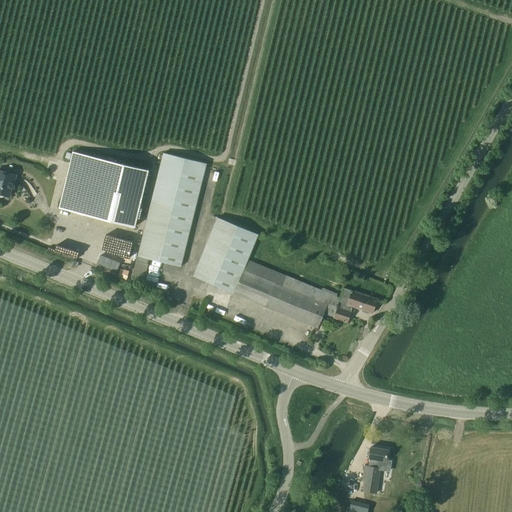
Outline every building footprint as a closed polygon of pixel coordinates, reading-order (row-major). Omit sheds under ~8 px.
[(149,165),(74,148),(61,206),(135,223),(149,165)] [(207,160),(164,149),(138,256),(181,267),(207,160)] [(18,172),(0,168),(0,191),(11,194),(14,180),(16,180),(18,172)] [(340,298),(250,261),(247,260),(258,234),(217,217),(193,276),(318,328),(325,310),(335,314),(333,319),(347,323),(353,307),(373,314),(378,299),(344,287),(340,298)] [(388,450),(371,447),(369,459),(371,459),(369,467),(367,466),(363,491),(376,493),(380,469),(385,470),(388,450)] [(367,511),(369,505),(352,500),(348,511),(367,511)]
